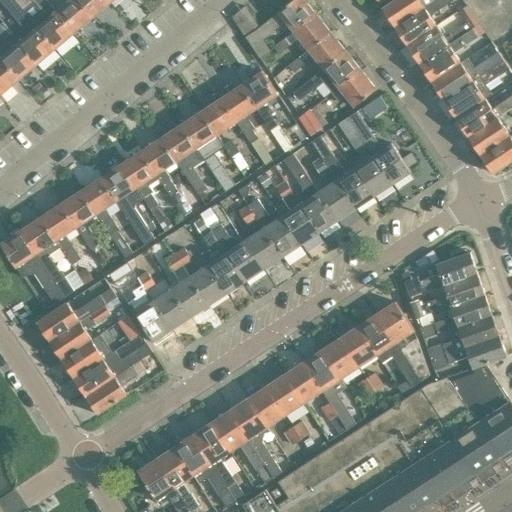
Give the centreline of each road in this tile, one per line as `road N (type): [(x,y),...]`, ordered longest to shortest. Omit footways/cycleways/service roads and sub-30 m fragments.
road 1 (residential): [(80,451),(472,195)]
road 2 (residential): [(217,0),(0,185)]
road 3 (residential): [(332,0),(377,52),(472,195)]
road 4 (residential): [(80,451),(0,332)]
